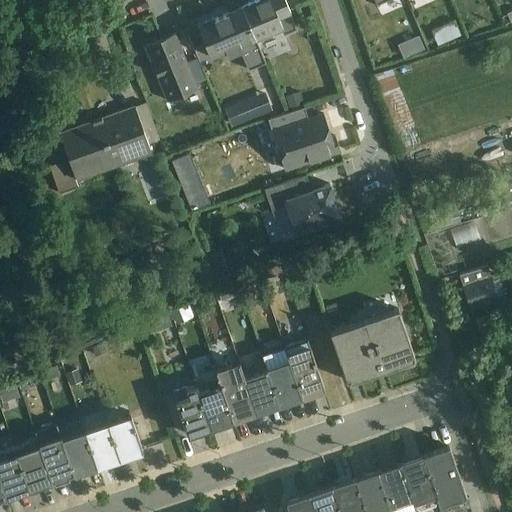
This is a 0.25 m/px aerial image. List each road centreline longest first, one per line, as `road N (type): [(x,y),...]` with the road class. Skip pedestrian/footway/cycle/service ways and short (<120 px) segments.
road 1 (residential): [(131,511),(461,399)]
road 2 (residential): [(326,0),(392,201)]
road 3 (residential): [(0,31),(28,40),(124,0)]
